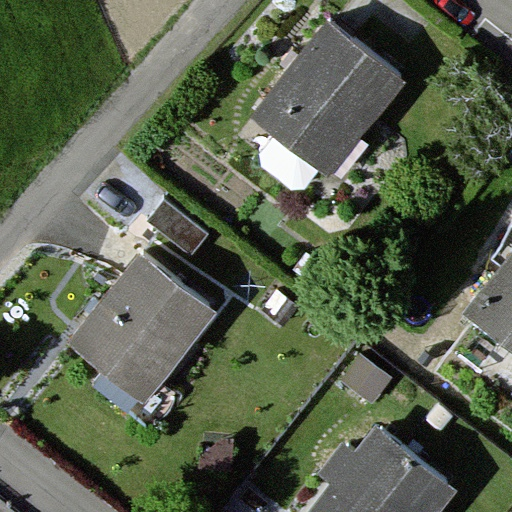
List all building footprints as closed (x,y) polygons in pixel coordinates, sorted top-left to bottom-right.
[(413,84),(337,22),(259,116),(334,178),(413,84)] [(219,312),(140,252),(72,339),(152,400),(219,312)] [(511,260),(469,314),(511,348),(511,260)] [(360,354),(342,377),(373,401),(391,378),(360,354)] [(448,511),(464,492),(385,428),(361,456),(346,444),(323,472),(341,486),(319,511),(448,511)]
